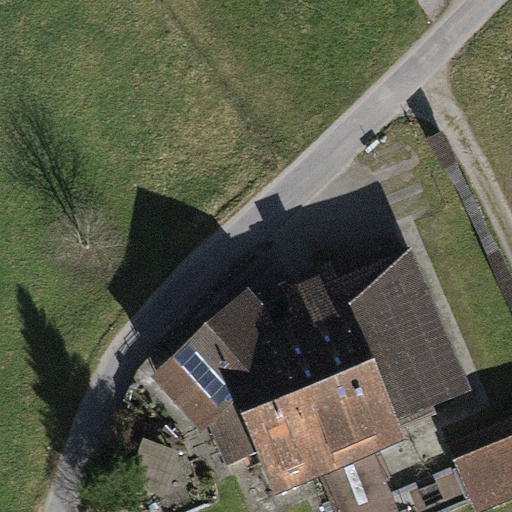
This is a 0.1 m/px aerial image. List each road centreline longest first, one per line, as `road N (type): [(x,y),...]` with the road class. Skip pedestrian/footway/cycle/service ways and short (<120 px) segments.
road 1 (unclassified): [(487,0),(149,324),(93,422),(64,511)]
road 2 (track): [(511,243),(422,64)]
